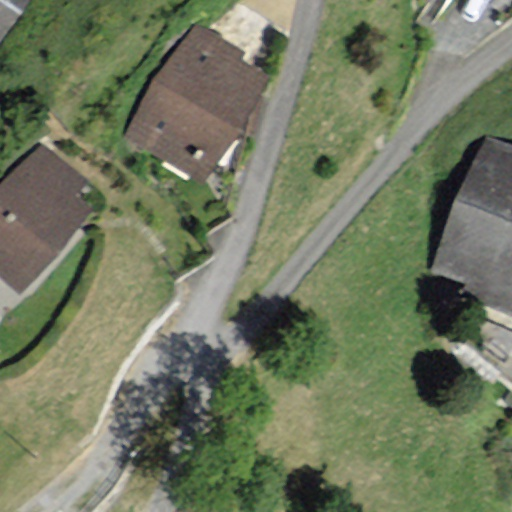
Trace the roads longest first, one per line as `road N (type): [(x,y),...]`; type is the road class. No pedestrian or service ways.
road 1 (residential): [(511,42),(439,102),(239,335),(222,350),(204,350)]
road 2 (residential): [(310,0),(209,332)]
road 3 (residential): [(35,511),(93,463),(166,346),(209,332)]
road 4 (residential): [(204,350),(156,511)]
